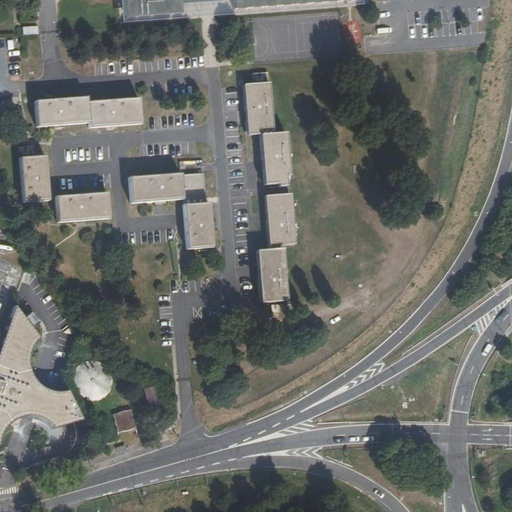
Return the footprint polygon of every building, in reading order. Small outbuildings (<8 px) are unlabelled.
[(364,0),(122,0),(124,23),(365,1),(364,0)] [(243,84),(244,109),(255,108),(256,119),(250,119),(251,135),(258,135),(261,161),(270,161),(271,169),(265,169),(267,182),(277,182),(277,187),(286,186),(284,169),(280,169),(280,163),(286,162),(283,133),(266,134),(265,125),(269,125),(269,120),(265,120),(265,116),(271,115),(268,82),(243,84)] [(34,101),(36,127),(87,124),(87,128),(140,125),(138,99),(86,101),(86,98),(34,101)] [(45,201),(43,157),(19,159),(21,202),(45,201)] [(204,204),(201,175),(128,179),(129,203),(181,200),(186,250),(211,248),(208,204),(204,204)] [(284,213),(288,212),(286,193),(269,194),(269,209),(271,209),(274,209),(275,221),(271,221),(267,221),(268,248),(261,249),(262,265),(266,265),(267,275),(262,276),(258,276),(261,301),(286,299),(283,267),(278,267),(278,262),(283,261),(282,244),(294,243),(291,219),(288,219),(284,219),(284,213)] [(54,197),(55,224),(107,219),(105,194),(54,197)] [(11,300),(0,333),(0,424),(1,423),(4,418),(7,414),(11,410),(16,408),(20,407),(25,407),(30,407),(34,409),(38,411),(42,414),(45,417),(47,421),(49,426),(50,430),(80,422),(64,393),(61,394),(55,395),(50,395),(44,394),(39,392),(34,389),(29,386),(26,384),(23,379),(21,374),(20,369),(19,364),(19,358),(20,353),(22,348),(24,343),(27,339),(31,336),(11,300)] [(30,313),(24,318),(30,326),(36,322),(30,313)] [(105,400),(108,397),(113,379),(111,374),(109,371),(106,367),(103,365),(99,363),(95,361),(90,361),(86,361),(82,363),(80,363),(77,366),(74,369),(72,373),(70,377),(69,382),(69,386),(70,390),(72,394),(76,398),(79,401),(83,402),(88,404),(92,404),(97,403),(101,402),(105,400)] [(131,397),(132,395),(133,393),(133,391),(132,389),(131,387),(129,386),(127,386),(125,386),(123,387),(122,388),(121,390),(121,392),(121,395),(123,397),(125,398),(127,398),(129,397),(131,397)] [(161,410),(154,387),(144,390),(151,413),(161,410)] [(129,410),(112,415),(116,433),(134,428),(129,410)]
